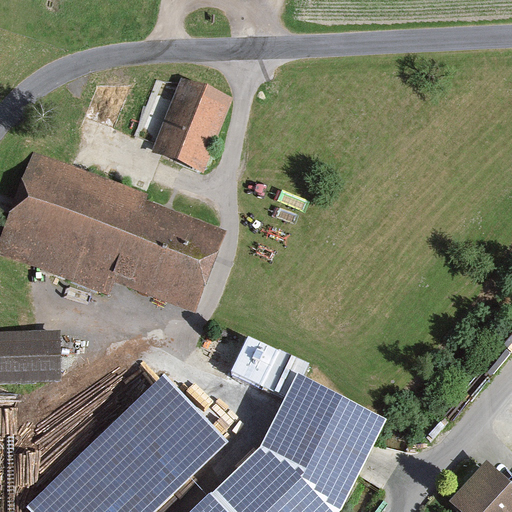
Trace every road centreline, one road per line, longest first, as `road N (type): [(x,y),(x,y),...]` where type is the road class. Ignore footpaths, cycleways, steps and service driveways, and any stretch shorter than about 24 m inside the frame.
road 1 (tertiary): [(511,39),(94,58),(30,89),(0,121)]
road 2 (unknown): [(260,48),(236,129),(220,263),(176,379),(266,421)]
road 3 (unclassified): [(511,374),(396,511)]
